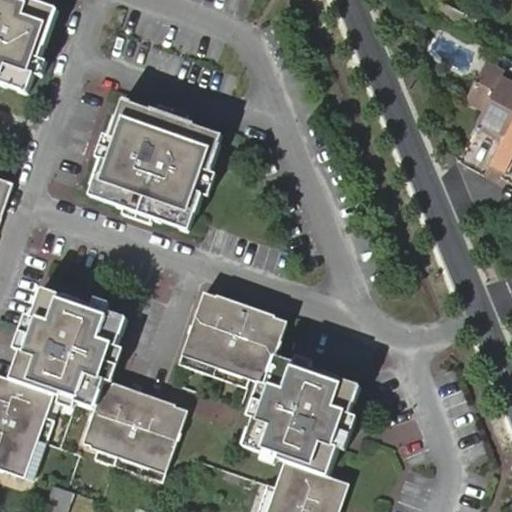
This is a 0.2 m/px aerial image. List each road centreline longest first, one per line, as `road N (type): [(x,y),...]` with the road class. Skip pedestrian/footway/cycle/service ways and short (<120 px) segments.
road 1 (residential): [(145,0),(242,36),(360,321)]
road 2 (residential): [(360,321),(29,207)]
road 3 (tertiary): [(488,312),(356,0)]
road 4 (residential): [(29,207),(98,0)]
road 5 (residential): [(413,338),(413,367),(449,483),(437,511)]
